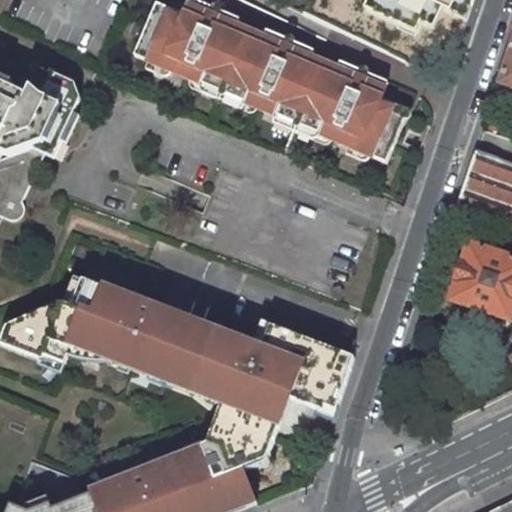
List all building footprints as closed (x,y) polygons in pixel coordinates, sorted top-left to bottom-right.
[(356,0),(459,40),(473,0),(356,0)] [(137,57),(225,95),(248,43),(252,33),(239,28),(242,21),(195,1),(187,17),(159,5),(137,57)] [(248,43),(225,95),(300,127),(322,75),(326,65),(304,56),(307,49),(269,33),(266,39),(252,33),(248,43)] [(511,46),(511,47),(498,84),(511,88),(511,46)] [(300,127),(387,165),(410,112),(383,101),(389,85),(342,64),(339,71),(326,65),(322,75),(300,127)] [(51,77),(34,69),(29,80),(21,96),(0,85),(0,216),(11,222),(13,223),(16,223),(21,222),(25,219),(26,217),(27,214),(26,209),(25,206),(23,204),(46,156),(54,159),(81,102),(76,86),(52,74),(51,77)] [(457,209),(511,229),(511,165),(476,152),(457,209)] [(461,266),(457,279),(457,281),(450,301),(469,308),(464,322),(465,327),(493,337),(497,334),(503,320),(509,322),(511,314),(511,260),(469,246),(463,266),(461,266)] [(73,347),(150,376),(152,372),(173,317),(171,317),(159,312),(145,307),(146,305),(85,281),(74,309),(61,303),(8,326),(1,343),(44,359),(45,355),(67,363),(73,347)] [(355,358),(272,327),(264,350),(188,321),(187,323),(173,317),(152,372),(212,395),(213,391),(228,396),(222,415),(280,437),(285,422),(275,419),(283,396),(292,399),(325,411),(327,407),(338,411),(339,406),(355,358)] [(218,511),(260,495),(250,470),(254,458),(256,459),(267,454),(274,455),(280,437),(222,415),(212,445),(180,457),(201,511),(218,511)] [(201,511),(180,457),(108,486),(110,489),(94,495),(101,510),(101,511),(201,511)] [(101,511),(101,510),(94,495),(53,511),(52,511),(51,508),(41,511),(19,511),(12,509),(10,511),(101,511)]
